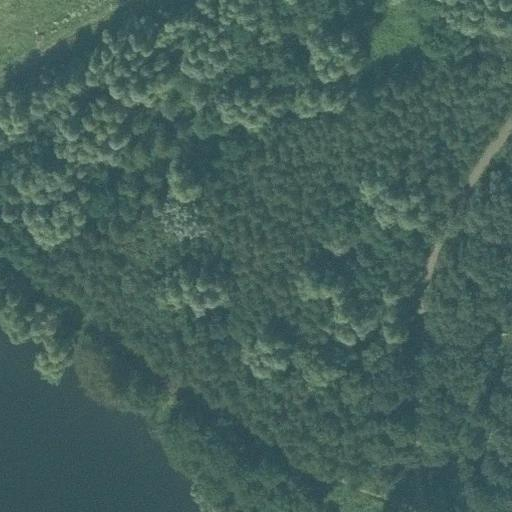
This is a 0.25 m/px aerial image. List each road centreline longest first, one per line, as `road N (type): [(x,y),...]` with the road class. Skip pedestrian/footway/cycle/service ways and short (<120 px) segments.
road 1 (track): [(0,258),(379,511)]
road 2 (track): [(185,0),(118,25),(0,92)]
